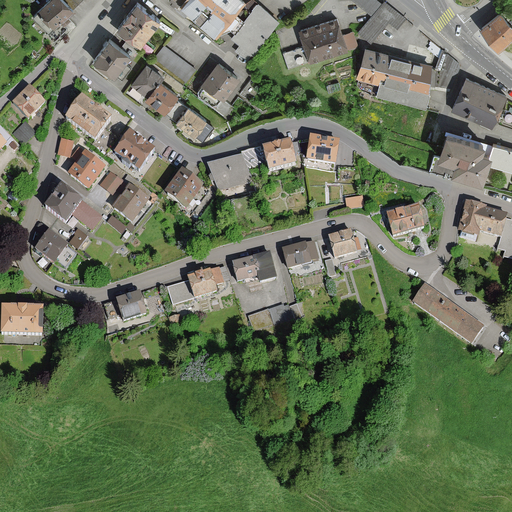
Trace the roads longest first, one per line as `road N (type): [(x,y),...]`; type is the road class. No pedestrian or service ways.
road 1 (residential): [(73,63),(26,237),(26,264),(53,289),(102,293),(347,220),(367,226),(402,261),(425,267),(442,254),(455,190)]
road 2 (residential): [(73,63),(194,156),(281,125),(313,124),(395,169),(455,190)]
